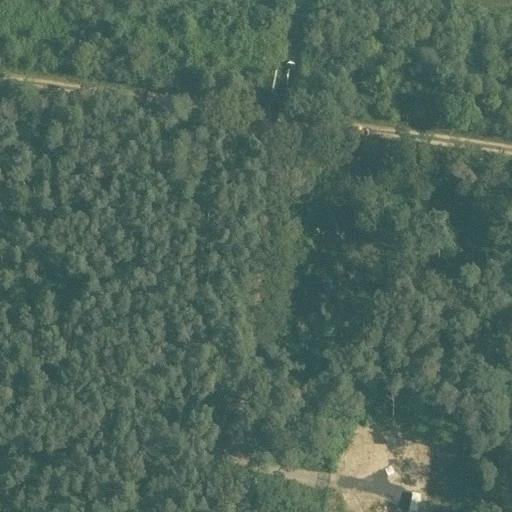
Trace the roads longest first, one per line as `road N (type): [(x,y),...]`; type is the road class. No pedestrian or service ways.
road 1 (track): [(511,156),(0,87)]
road 2 (track): [(291,163),(251,464),(333,482)]
